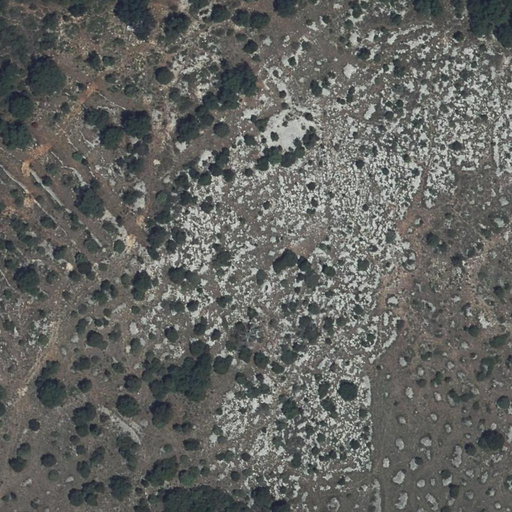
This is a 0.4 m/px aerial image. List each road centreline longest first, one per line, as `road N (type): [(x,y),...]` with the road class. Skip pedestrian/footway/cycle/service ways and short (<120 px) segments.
road 1 (track): [(160,0),(155,40),(109,71),(25,172)]
road 2 (track): [(66,313),(21,399),(0,484)]
